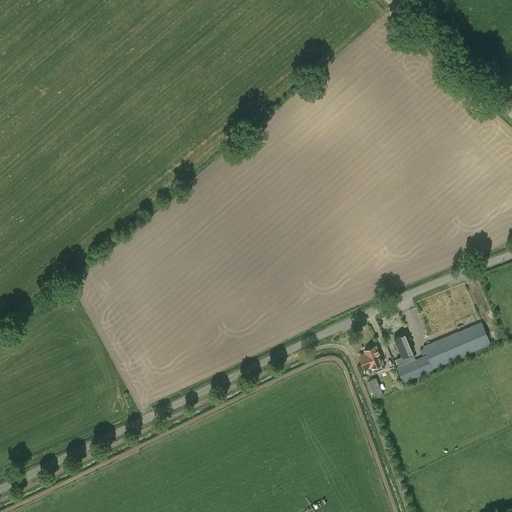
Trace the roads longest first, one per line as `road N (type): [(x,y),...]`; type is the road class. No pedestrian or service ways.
road 1 (unclassified): [(0,489),(511,254)]
road 2 (unclassified): [(511,112),(391,0)]
